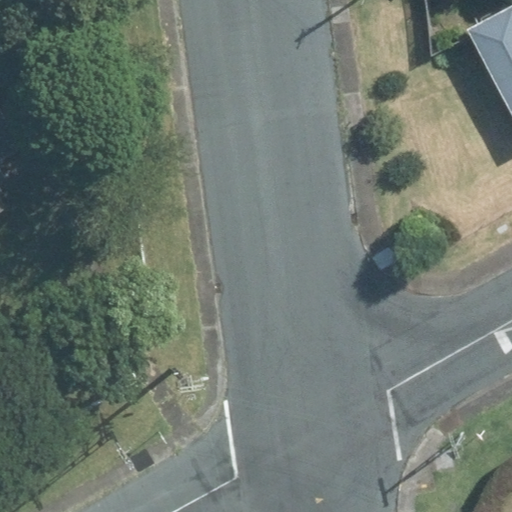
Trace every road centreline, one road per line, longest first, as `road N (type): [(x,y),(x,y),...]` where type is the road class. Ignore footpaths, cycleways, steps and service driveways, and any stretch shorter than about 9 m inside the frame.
road 1 (residential): [(322,428),(265,0)]
road 2 (residential): [(322,428),(511,323)]
road 3 (residential): [(175,511),(322,428)]
